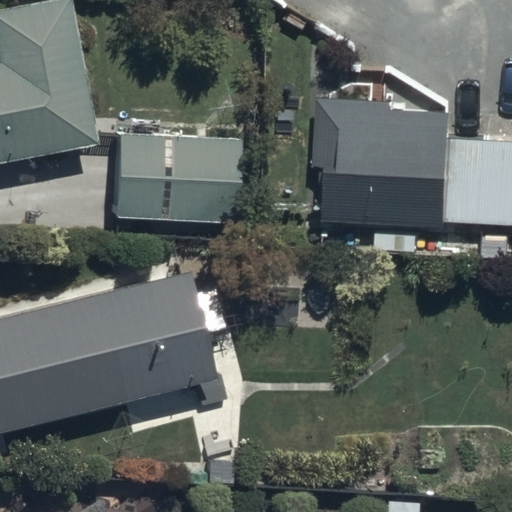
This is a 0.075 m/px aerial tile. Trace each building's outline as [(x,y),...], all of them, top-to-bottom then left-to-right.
[(0,168),(94,149),(62,4),(0,16),(0,168)] [(511,114),(325,102),(317,224),(511,236),(511,114)] [(240,138),(120,135),(118,218),(238,221),(240,138)] [(0,328),(0,438),(213,383),(186,280),(0,328)] [(121,511),(97,474),(36,511),(121,511)]
